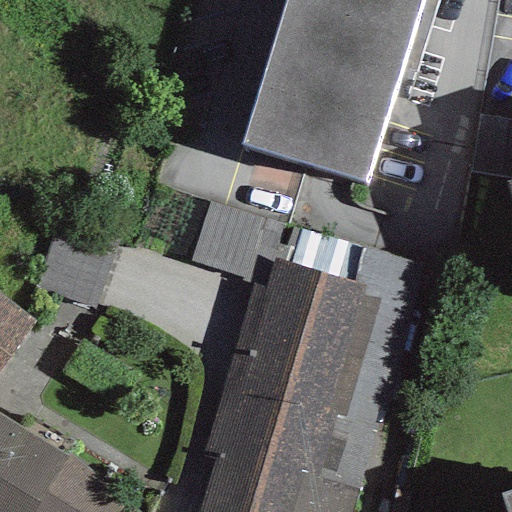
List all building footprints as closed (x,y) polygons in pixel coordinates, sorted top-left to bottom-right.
[(286,0),(243,145),(361,181),(419,0),(286,0)] [(209,203),(190,260),(248,280),(263,220),(209,203)] [(37,285),(100,306),(122,242),(58,221),(37,285)] [(270,276),(256,272),(204,454),(216,456),(199,511),(350,511),(357,490),(317,478),(335,415),(344,418),(379,300),(364,298),(366,288),(275,260),(270,276)] [(0,369),(34,322),(0,295),(0,369)] [(0,511),(34,511),(67,457),(0,413),(0,511)] [(67,457),(34,511),(137,511),(69,454),(67,457)] [(511,511),(511,490),(499,495),(505,511),(511,511)]
